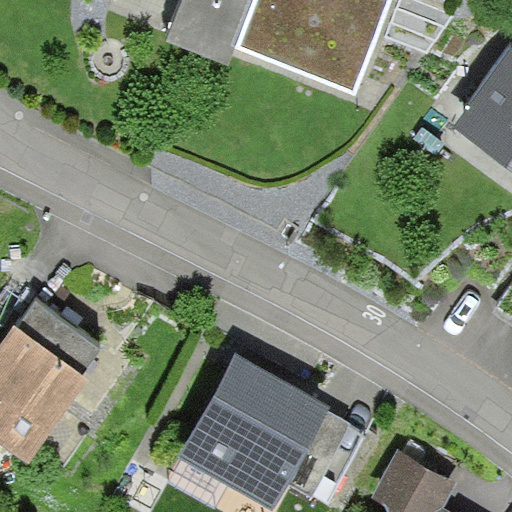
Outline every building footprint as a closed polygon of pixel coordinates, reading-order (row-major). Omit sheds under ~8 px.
[(389,0),(180,0),(166,36),(229,61),(235,44),(354,90),(389,0)] [(511,47),(456,123),(511,164),(511,47)] [(22,305),(15,300),(0,321),(0,420),(32,443),(94,357),(86,351),(101,330),(37,284),(22,305)] [(326,387),(239,338),(185,434),(272,483),(286,459),(328,482),(364,420),(321,396),(326,387)] [(463,477),(405,441),(374,491),(388,499),(380,511),(477,511),(451,496),(463,477)] [(183,456),(177,484),(227,495),(233,467),(183,456)]
